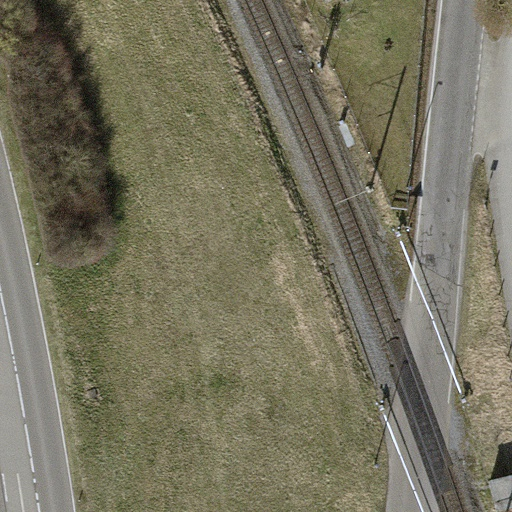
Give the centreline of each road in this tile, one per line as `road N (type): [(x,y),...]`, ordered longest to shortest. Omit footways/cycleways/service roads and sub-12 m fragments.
road 1 (tertiary): [(412,511),(466,0)]
road 2 (secondary): [(0,368),(24,511)]
